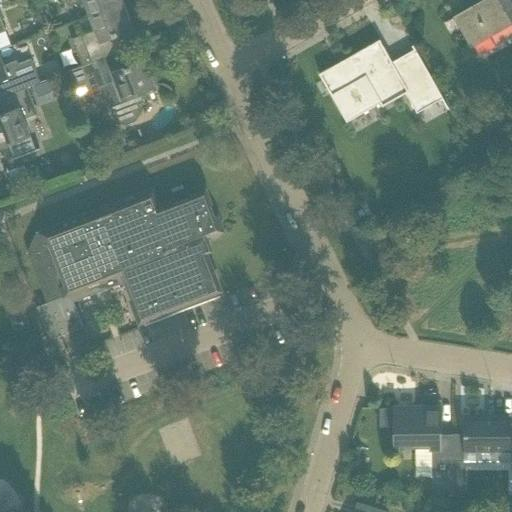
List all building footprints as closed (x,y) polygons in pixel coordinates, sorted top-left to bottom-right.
[(82,0),(89,15),(123,2),(121,0),(66,0),(69,5),(82,0)] [(511,23),(511,0),(483,0),(453,17),(470,47),(489,36),(487,32),(510,19),(511,23)] [(71,39),(82,66),(117,53),(111,37),(133,29),(123,2),(89,15),(94,29),(80,35),(81,36),(71,39)] [(330,68),(319,74),(346,122),(379,103),(381,107),(405,93),(416,113),(441,99),(443,98),(419,56),(417,57),(396,69),(392,62),(379,40),(356,53),(358,56),(332,71),(330,68)] [(117,53),(82,66),(62,74),(73,100),(103,88),(114,118),(120,121),(126,123),(132,120),(136,115),(138,108),(136,105),(144,102),(140,92),(155,86),(144,60),(122,68),(117,53)] [(40,82),(31,58),(18,63),(17,60),(3,65),(0,57),(0,93),(1,97),(27,87),(40,82)] [(27,87),(1,97),(7,112),(0,115),(0,145),(7,143),(13,159),(36,151),(23,119),(37,114),(27,87)] [(145,171),(133,176),(137,188),(150,184),(145,171)] [(46,303),(36,307),(49,340),(82,327),(73,302),(127,281),(141,317),(217,288),(203,251),(210,249),(207,242),(221,237),(220,233),(224,232),(222,226),(218,228),(204,192),(161,209),(153,187),(36,233),(27,252),(46,303)] [(366,201),(354,207),(361,220),(373,214),(366,201)] [(439,407),(394,408),(394,449),(414,449),(431,449),(431,475),(452,475),(452,461),(452,457),(452,452),(452,435),(439,435),(439,427),(439,407)] [(464,435),(452,435),(452,452),(452,457),(452,461),(477,461),(508,461),(508,451),(508,438),(508,418),(492,418),(467,418),(464,418),(464,420),(464,435)] [(411,500),(406,511),(425,511),(427,506),(411,500)] [(355,506),(360,507),(358,511),(386,511),(356,502),(355,506)]
